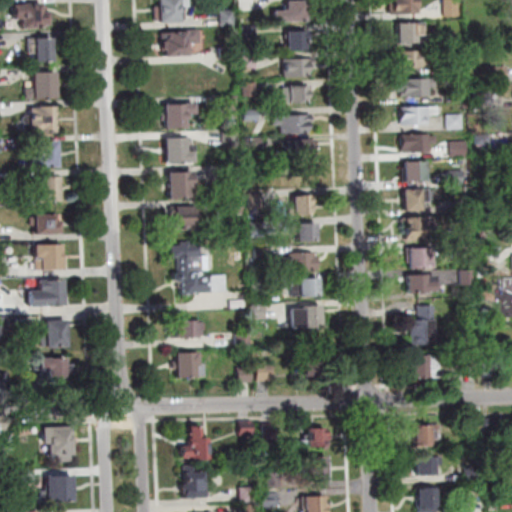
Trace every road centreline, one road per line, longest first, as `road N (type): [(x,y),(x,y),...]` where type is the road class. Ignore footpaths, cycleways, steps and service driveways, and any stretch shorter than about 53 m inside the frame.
road 1 (residential): [(374,511),(350,0)]
road 2 (residential): [(511,396),(0,413)]
road 3 (residential): [(124,408),(104,0)]
